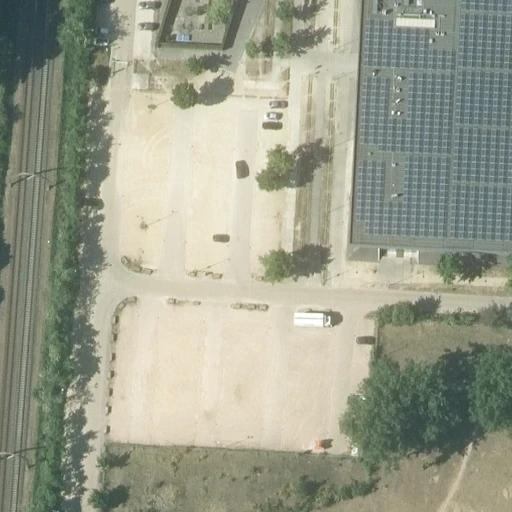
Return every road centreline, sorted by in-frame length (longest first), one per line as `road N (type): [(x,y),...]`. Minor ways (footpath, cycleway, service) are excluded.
road 1 (unclassified): [(231,294),(511,312)]
road 2 (unknown): [(231,294),(224,455)]
road 3 (unknown): [(341,301),(338,453)]
